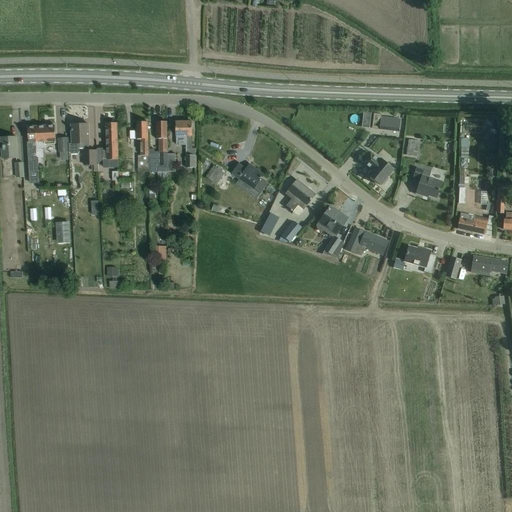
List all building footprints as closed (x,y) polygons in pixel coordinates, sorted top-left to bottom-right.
[(374,114),(373,129),(381,130),(381,127),(399,129),(401,120),(382,117),(382,114),(374,114)] [(148,172),(148,152),(147,152),(147,132),(147,122),(136,122),(136,131),(130,131),(130,140),(140,139),(140,156),(137,156),(137,172),(148,172)] [(159,152),(148,152),(148,172),(156,172),(166,172),(167,172),(166,155),(166,152),(166,132),(166,122),(156,122),(156,132),(156,139),(159,139),(160,144),(159,144),(159,152)] [(191,136),(191,131),(191,122),(175,122),(175,136),(176,136),(176,145),(185,145),(185,169),(195,169),(195,149),(191,149),(191,142),(191,136)] [(118,160),(117,133),(116,123),(105,123),(106,133),(107,148),(102,149),(102,161),(118,160)] [(84,126),(84,124),(71,125),(72,144),(69,144),(69,153),(71,154),(77,154),(79,152),(78,149),(82,148),(83,166),(91,166),(92,173),(97,172),(96,151),(89,151),(88,124),(87,124),(87,126),(84,126)] [(39,133),(38,126),(27,127),(28,142),(29,163),(29,175),(29,177),(38,177),(38,158),(36,158),(35,142),(37,142),(36,133),(39,133)] [(37,142),(35,142),(36,148),(35,148),(36,158),(41,158),(40,142),(45,142),(45,144),(55,143),(54,126),(47,126),(47,127),(45,127),(45,126),(39,126),(39,133),(36,133),(37,142)] [(438,140),(439,126),(428,126),(428,140),(438,140)] [(491,144),(496,135),(490,131),(485,140),(491,144)] [(17,158),(16,147),(16,137),(0,138),(2,159),(17,158)] [(58,153),(68,152),(67,138),(57,138),(58,153)] [(462,148),(469,148),(470,139),(462,139),(462,148)] [(420,141),(409,140),(407,155),(417,157),(420,141)] [(381,161),(378,159),(371,153),(363,162),(373,170),(369,176),(381,186),(382,185),(384,186),(388,180),(387,179),(396,168),(384,158),(381,161)] [(166,155),(167,172),(175,172),(175,155),(166,155)] [(24,178),(23,175),(22,163),(15,164),(16,178),(24,178)] [(238,164),(232,172),(231,174),(252,189),(262,175),(248,164),(244,170),(242,169),(243,168),(238,164)] [(12,181),(12,166),(2,166),(2,181),(12,181)] [(214,167),(204,179),(215,187),(224,175),(214,167)] [(424,194),(429,196),(437,198),(442,183),(430,178),(432,172),(417,168),(416,172),(412,182),(420,184),(417,194),(424,196),(424,194)] [(289,191),(286,195),(292,199),(287,206),(294,212),(299,205),(305,209),(308,206),(310,203),(316,195),(298,180),(291,188),(289,191)] [(217,213),(220,206),(213,204),(211,211),(217,213)] [(331,207),(325,215),(317,227),(333,237),(322,254),(331,257),(332,255),(337,259),(340,253),(345,243),(336,237),(342,228),(347,220),(337,213),(338,212),(331,207)] [(460,220),(458,229),(485,235),(487,226),(488,224),(494,225),(496,217),(489,215),(488,219),(475,216),(461,213),(460,218),(460,220)] [(270,215),(261,232),(266,235),(275,218),(270,215)] [(295,222),(283,236),(291,243),(302,229),(295,222)] [(356,228),(352,237),(346,250),(362,257),(366,248),(383,256),(389,242),(356,228)] [(155,247),(155,262),(166,261),(166,247),(155,247)] [(409,247),(407,254),(408,255),(406,262),(426,268),(425,272),(432,274),(437,257),(430,255),(431,251),(424,249),(424,251),(409,247)] [(452,257),(446,277),(456,280),(461,260),(452,257)] [(507,274),(509,263),(474,257),(472,270),(490,273),(491,271),(507,274)] [(396,258),(394,267),(400,269),(403,260),(396,258)] [(107,277),(117,277),(117,267),(107,268),(107,277)]
